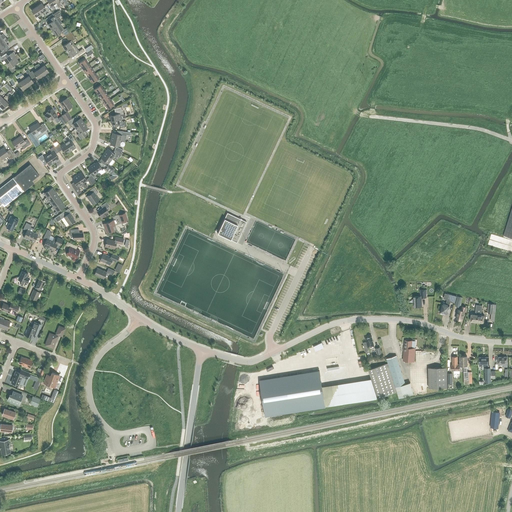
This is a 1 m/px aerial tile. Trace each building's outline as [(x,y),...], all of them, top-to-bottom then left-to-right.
[(53,5),(56,3),(57,2),(54,0),(47,0),(51,6),(53,10),(55,9),(53,5)] [(41,13),(42,12),(46,10),(42,3),(37,7),(41,13)] [(44,16),(42,12),(41,13),(37,7),(31,10),(35,17),(37,21),(39,19),(37,16),(40,14),(42,17),(44,16)] [(60,24),(62,23),(58,18),(60,16),(58,14),(60,13),(59,11),(52,15),(54,17),(50,20),(52,22),(48,25),(52,30),(60,24)] [(67,28),(64,30),(60,24),(52,30),(56,36),(62,31),(64,34),(70,30),(68,28),(67,28)] [(75,46),(72,41),(75,39),(71,33),(66,37),(67,39),(69,42),(63,46),(66,52),(75,46)] [(0,54),(9,48),(5,43),(8,41),(7,39),(0,43),(0,54)] [(66,52),(70,57),(77,53),(78,56),(84,52),(82,49),(79,51),(75,46),(66,52)] [(17,54),(15,55),(13,52),(8,56),(6,54),(1,57),(3,60),(4,59),(7,63),(18,56),(17,54)] [(19,57),(18,56),(7,63),(10,68),(9,68),(11,71),(12,73),(13,72),(13,71),(16,69),(16,68),(14,65),(19,62),(17,59),(19,57)] [(82,69),(89,64),(85,59),(79,64),(82,69)] [(49,72),(44,65),(40,68),(38,64),(36,65),(43,76),(49,72)] [(85,73),(92,69),(89,64),(82,69),(85,73)] [(33,73),(36,76),(38,79),(43,76),(36,65),(34,67),(37,70),(33,73)] [(89,78),(95,74),(92,69),(85,73),(89,78)] [(21,73),(20,74),(21,76),(28,86),(33,82),(31,79),(29,76),(28,76),(25,78),(23,75),(22,75),(21,73)] [(28,86),(21,76),(20,74),(16,77),(17,78),(19,77),(22,81),(18,83),(23,90),(28,86)] [(92,83),(99,79),(95,74),(89,78),(92,83)] [(98,95),(104,90),(101,85),(94,90),(98,95)] [(101,99),(107,95),(104,90),(98,95),(101,99)] [(0,106),(3,109),(8,104),(5,100),(7,97),(6,95),(3,98),(4,99),(0,102),(0,106)] [(104,104),(111,100),(107,95),(101,99),(104,104)] [(67,99),(60,103),(66,111),(72,107),(67,99)] [(108,109),(114,105),(111,100),(104,104),(108,109)] [(110,116),(111,121),(121,119),(126,118),(125,114),(124,115),(122,110),(121,110),(121,107),(116,108),(117,114),(110,116)] [(60,121),(59,120),(52,109),(47,112),(47,113),(44,116),(48,121),(51,119),(52,120),(54,119),(57,123),(60,121)] [(71,118),(67,112),(62,115),(66,122),(71,118)] [(81,118),(78,120),(76,116),(67,122),(70,126),(72,124),(76,129),(84,123),(81,118)] [(125,121),(122,122),(121,119),(111,121),(113,127),(120,125),(120,128),(126,127),(125,121)] [(47,130),(43,124),(40,126),(38,123),(33,126),(32,126),(29,128),(33,135),(40,130),(42,133),(47,130)] [(84,130),(87,128),(84,123),(76,129),(79,134),(77,135),(80,139),(88,134),(87,134),(84,130)] [(125,141),(126,135),(130,135),(131,132),(124,132),(119,131),(119,135),(113,133),(112,136),(112,135),(111,139),(121,141),(125,142),(125,141)] [(37,140),(31,132),(27,135),(32,143),(37,140)] [(65,143),(71,151),(76,148),(72,142),(75,140),(71,134),(68,136),(70,140),(67,142),(65,139),(63,140),(65,143)] [(12,142),(16,149),(21,146),(23,149),(30,144),(27,139),(24,141),(21,136),(12,142)] [(65,143),(60,146),(57,141),(53,143),(59,152),(62,149),(66,155),(71,151),(65,143)] [(52,152),(48,154),(54,163),(59,159),(55,154),(59,152),(55,146),(50,149),(52,152)] [(0,149),(0,158),(1,160),(7,156),(10,160),(15,157),(11,152),(8,153),(4,147),(0,149)] [(120,155),(114,152),(113,153),(108,149),(107,151),(106,151),(104,154),(112,159),(114,157),(115,157),(119,157),(120,155)] [(49,166),(54,163),(48,154),(44,157),(42,155),(38,157),(44,166),(48,163),(49,166)] [(109,164),(112,159),(104,154),(102,156),(103,157),(101,158),(109,164)] [(95,163),(92,165),(98,173),(99,176),(106,172),(104,169),(102,170),(97,162),(95,164),(95,163)] [(22,189),(39,175),(30,164),(0,188),(0,205),(2,204),(4,207),(24,191),(22,189)] [(95,175),(98,173),(92,165),(89,167),(90,167),(88,169),(91,173),(88,175),(89,177),(92,176),(94,179),(94,178),(95,177),(95,176),(95,175)] [(113,172),(107,167),(105,169),(111,174),(114,176),(116,174),(113,172)] [(83,183),(87,181),(82,173),(80,174),(79,174),(77,176),(82,184),(85,188),(87,187),(86,184),(85,185),(83,183)] [(74,182),(71,184),(78,194),(81,192),(77,187),(82,184),(77,176),(74,178),(72,179),(74,182)] [(95,194),(98,193),(94,187),(89,191),(90,194),(87,197),(90,201),(93,205),(99,200),(95,194)] [(47,198),(55,193),(52,188),(44,193),(44,192),(41,194),(43,196),(45,195),(47,197),(44,199),(46,201),(48,199),(47,198)] [(51,203),(58,197),(55,193),(47,198),(48,199),(51,203)] [(54,208),(62,202),(58,197),(51,203),(53,207),(51,208),(52,210),(54,208)] [(57,212),(65,207),(62,202),(54,208),(56,211),(54,213),(55,215),(58,213),(57,212)] [(108,214),(107,213),(108,212),(106,209),(110,206),(107,202),(101,206),(102,208),(97,212),(101,217),(103,216),(104,217),(108,214)] [(511,238),(511,207),(503,236),(511,238)] [(74,221),(69,213),(66,215),(63,212),(54,218),(53,219),(55,223),(64,217),(69,224),(74,221)] [(122,223),(128,221),(125,213),(119,215),(122,223)] [(217,234),(237,243),(246,222),(227,213),(217,234)] [(17,224),(19,220),(11,216),(8,221),(9,221),(6,228),(7,228),(7,229),(9,230),(10,229),(12,230),(16,224),(17,224)] [(107,233),(113,230),(112,228),(111,226),(115,225),(113,220),(103,224),(107,233)] [(34,229),(30,227),(31,225),(26,223),(23,229),(26,231),(23,238),(29,240),(32,232),(34,229)] [(77,230),(79,230),(79,229),(70,230),(70,236),(74,236),(74,239),(83,239),(83,233),(77,233),(77,230)] [(40,237),(42,232),(37,230),(36,233),(32,232),(29,240),(34,242),(37,236),(40,237)] [(50,236),(48,235),(49,232),(50,231),(47,230),(42,240),(45,241),(43,246),(48,249),(52,241),(49,239),(50,236)] [(52,241),(48,249),(54,251),(57,245),(60,246),(63,240),(58,237),(57,239),(54,238),(52,241)] [(122,244),(123,239),(115,237),(114,241),(107,239),(105,246),(115,249),(116,243),(122,244)] [(76,259),(79,251),(74,249),(75,245),(67,242),(66,245),(69,247),(66,254),(72,257),(71,259),(75,261),(76,258),(76,259)] [(110,265),(112,260),(116,262),(119,256),(112,253),(110,257),(103,253),(100,261),(110,265)] [(108,268),(106,272),(97,268),(94,274),(103,279),(105,275),(107,276),(108,274),(112,275),(114,271),(108,268)] [(27,277),(28,274),(22,271),(20,276),(17,277),(19,281),(20,280),(22,281),(20,285),(22,286),(24,282),(27,283),(29,278),(27,277)] [(36,300),(45,281),(39,279),(35,288),(34,290),(30,298),(36,300)] [(25,290),(20,287),(17,293),(23,296),(25,290)] [(421,307),(421,298),(426,298),(426,290),(420,290),(421,296),(413,296),(414,307),(421,307)] [(448,294),(446,301),(447,301),(450,302),(454,303),(456,296),(448,294)] [(442,304),(440,312),(447,314),(449,305),(450,302),(447,301),(446,305),(442,304)] [(11,309),(17,312),(19,306),(11,303),(9,306),(3,303),(1,309),(9,313),(11,309)] [(479,305),(476,305),(475,315),(471,314),(470,321),(477,322),(479,305)] [(464,314),(466,307),(463,307),(462,311),(458,310),(456,319),(462,320),(463,314),(464,314)] [(35,314),(33,319),(44,323),(46,318),(35,314)] [(6,321),(3,320),(4,318),(0,316),(0,326),(2,327),(2,328),(7,330),(10,322),(6,320),(6,321)] [(34,332),(38,333),(41,325),(34,322),(32,327),(29,326),(27,330),(26,329),(24,335),(31,338),(34,332)] [(62,336),(65,329),(59,326),(56,334),(62,336)] [(54,344),(57,336),(50,333),(45,345),(53,348),(53,347),(54,347),(54,345),(54,344)] [(363,343),(366,353),(369,352),(368,347),(374,346),(372,337),(365,338),(366,342),(363,343)] [(411,348),(412,341),(405,340),(403,360),(414,361),(415,348),(411,348)] [(324,347),(322,343),(313,347),(315,351),(324,347)] [(377,398),(397,392),(399,398),(409,395),(413,394),(410,383),(405,384),(396,356),(387,359),(388,363),(368,369),(371,379),(377,398)] [(460,371),(460,368),(460,364),(457,364),(457,356),(452,357),(452,365),(452,371),(460,371)] [(22,365),(29,368),(32,361),(25,358),(21,357),(19,363),(22,365)] [(489,357),(479,357),(479,364),(479,366),(489,366),(489,363),(489,357)] [(503,367),(507,367),(507,362),(507,357),(499,357),(499,363),(499,365),(503,365),(503,367)] [(327,378),(338,383),(347,365),(336,360),(327,378)] [(429,388),(447,388),(447,367),(428,368),(429,388)] [(40,369),(38,368),(36,374),(38,374),(38,375),(42,377),(44,370),(40,368),(40,369)] [(15,371),(11,382),(19,385),(22,378),(26,379),(28,376),(29,373),(22,370),(21,369),(19,373),(15,371)] [(320,371),(260,381),(265,416),(325,406),(322,386),(320,371)] [(467,372),(464,372),(464,384),(469,384),(469,383),(472,383),(471,372),(469,372),(467,372)] [(59,376),(52,373),(50,378),(46,376),(44,383),(48,384),(48,383),(55,386),(59,376)] [(377,398),(371,379),(324,386),(327,406),(377,398)] [(51,397),(50,397),(48,401),(54,403),(59,391),(54,389),(51,397)] [(15,403),(18,405),(22,395),(13,392),(12,395),(10,394),(8,400),(11,402),(11,403),(15,404),(15,403)] [(32,396),(31,400),(36,403),(35,406),(37,407),(40,399),(38,398),(32,396)] [(15,412),(4,409),(2,415),(13,419),(15,412)] [(492,413),(490,427),(497,428),(499,412),(496,412),(492,411),(492,413)] [(0,441),(0,442),(2,454),(10,453),(8,440),(0,441)]
